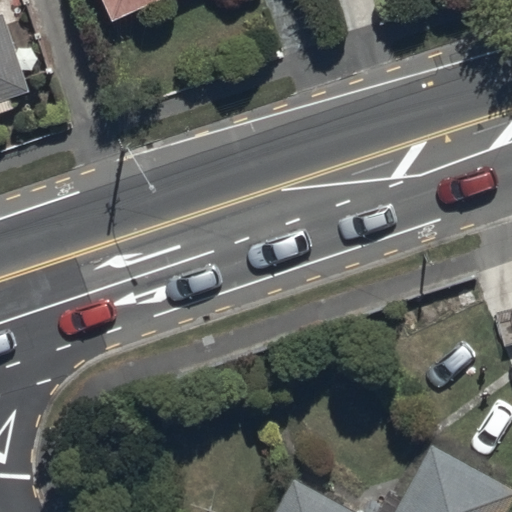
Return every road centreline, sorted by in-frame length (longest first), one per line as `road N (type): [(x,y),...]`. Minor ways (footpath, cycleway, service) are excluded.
road 1 (secondary): [(87,270),(511,125)]
road 2 (secondary): [(87,270),(30,363),(10,420),(10,511)]
